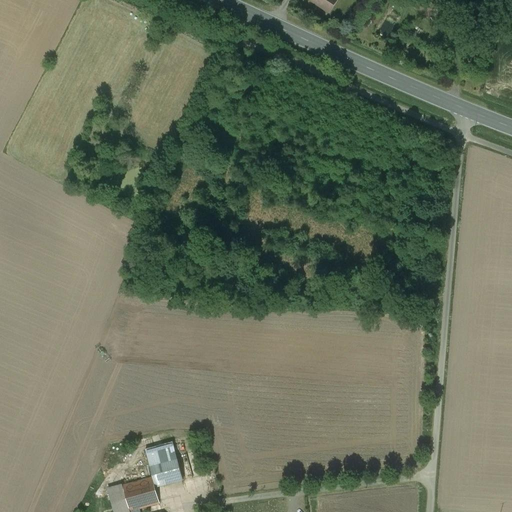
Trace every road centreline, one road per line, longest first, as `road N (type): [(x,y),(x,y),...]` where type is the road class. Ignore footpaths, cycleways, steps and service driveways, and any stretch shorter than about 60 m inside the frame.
road 1 (unclassified): [(467,110),(428,511)]
road 2 (primary): [(467,110),(220,0)]
